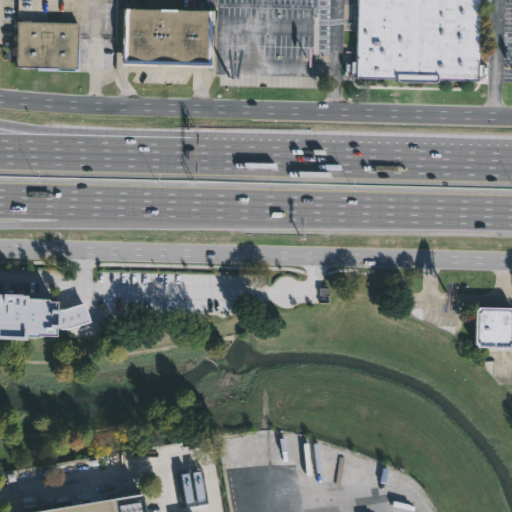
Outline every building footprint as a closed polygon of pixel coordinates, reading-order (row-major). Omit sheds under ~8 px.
[(478,59),(478,65),(478,80),(438,79),(438,82),(396,81),(397,78),(356,78),(357,0),(490,0),(490,4),(479,4),(478,59)] [(212,10),(211,65),(122,64),(123,8),(212,10)] [(78,22),(78,48),(80,48),(80,71),(37,70),(37,67),(16,67),(17,21),(78,22)] [(0,293),(26,294),(26,297),(48,297),(48,299),(56,300),(56,308),(64,308),(71,306),(83,302),(90,321),(74,326),(68,328),(59,328),(59,326),(55,326),(55,337),(25,336),(25,338),(0,337),(0,293)] [(511,308),(511,347),(477,346),(477,344),(475,344),(476,309),(478,309),(478,307),(511,308)] [(143,511),(39,511),(141,495),(143,511)]
